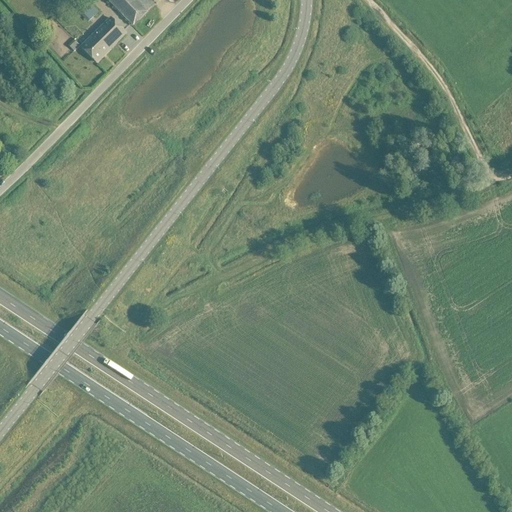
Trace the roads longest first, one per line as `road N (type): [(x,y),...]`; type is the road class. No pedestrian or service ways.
road 1 (unclassified): [(32,392),(285,71),(305,0)]
road 2 (track): [(129,333),(279,245),(443,201),(511,172)]
road 3 (primary): [(325,511),(0,295)]
road 4 (primary): [(0,327),(281,511)]
road 5 (unclassified): [(0,191),(186,0)]
road 6 (track): [(364,0),(434,74),(494,182)]
